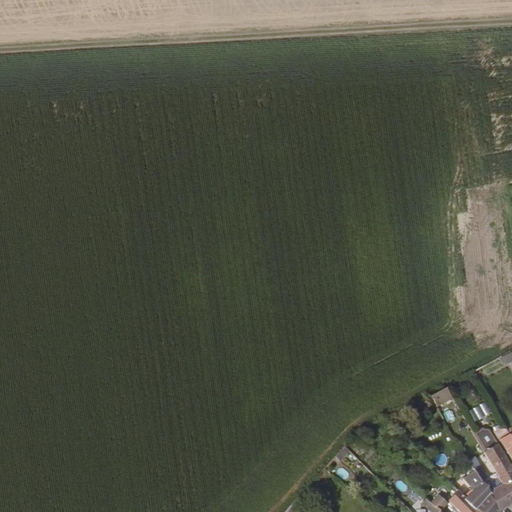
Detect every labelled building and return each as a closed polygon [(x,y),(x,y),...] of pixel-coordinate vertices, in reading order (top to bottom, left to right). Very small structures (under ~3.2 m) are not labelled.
[(511,350),(499,357),(504,365),(511,361),(511,350)] [(428,396),(434,408),(450,399),(443,387),(428,396)] [(482,402),(465,412),(472,423),(489,413),(482,402)] [(447,422),(455,419),(450,409),(443,413),(447,422)] [(493,430),(495,436),(506,433),(503,426),(493,430)] [(504,484),(511,497),(511,444),(505,433),(495,439),(511,461),(511,472),(509,475),(498,454),(499,454),(492,438),(485,437),(476,441),(501,483),(504,484)] [(346,448),(336,458),(341,463),(351,453),(346,448)] [(473,457),(466,461),(474,474),(481,469),(473,457)] [(475,478),(497,511),(498,511),(511,504),(511,497),(504,484),(501,483),(490,489),(481,474),(475,478)] [(471,508),(474,511),(497,511),(475,478),(471,480),(474,485),(469,490),(477,501),(471,508)] [(402,493),(406,488),(398,480),(394,485),(402,493)] [(474,511),(471,508),(456,492),(446,482),(437,491),(457,511),(474,511)] [(427,504),(432,508),(435,511),(436,511),(443,505),(435,496),(427,504)]
